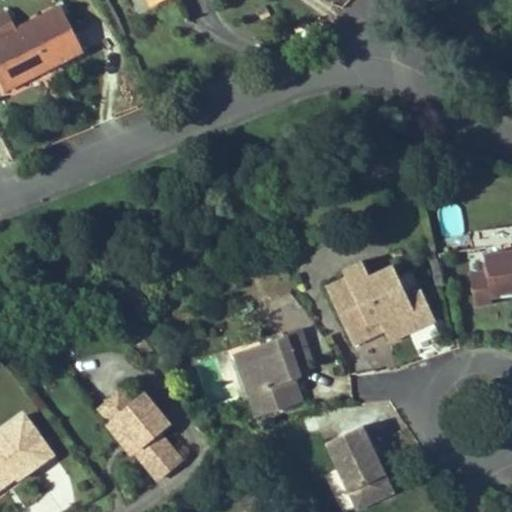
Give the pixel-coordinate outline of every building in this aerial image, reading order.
[(0,16),(0,79),(5,89),(42,71),(83,50),(61,7),(17,30),(8,12),(0,16)] [(511,241),(487,244),(489,260),(489,271),(470,273),(473,297),(490,295),(489,289),(511,287),(511,241)] [(346,276),(366,268),(363,260),(343,269),(346,276)] [(489,271),(489,260),(469,262),(470,273),(489,271)] [(390,342),(436,322),(422,291),(408,297),(398,276),(393,264),(369,275),(366,268),(346,276),(327,285),(354,345),(375,336),(371,327),(381,322),(385,331),(390,342)] [(408,297),(422,291),(412,269),(398,276),(408,297)] [(371,327),(375,336),(385,331),(381,322),(371,327)] [(250,393),(257,417),(301,403),(293,379),(290,370),(297,368),(295,364),(310,360),(301,329),(285,334),(286,337),(247,349),(244,358),(255,392),(250,393)] [(152,350),(145,340),(137,345),(145,355),(152,350)] [(236,353),(250,393),(255,392),(244,358),(247,349),(236,353)] [(290,370),(293,379),(300,377),(297,368),(290,370)] [(160,432),(170,423),(145,393),(134,402),(123,389),(99,408),(110,421),(107,424),(123,444),(130,438),(138,449),(135,452),(148,468),(173,448),(160,432)] [(0,482),(13,473),(18,480),(54,454),(25,415),(0,433),(0,482)] [(364,426),(327,442),(358,511),(395,494),(378,457),(364,426)] [(138,449),(130,438),(123,444),(132,454),(135,452),(138,449)] [(157,480),(182,459),(173,448),(148,468),(157,480)] [(0,482),(0,491),(18,480),(13,473),(0,482)]
